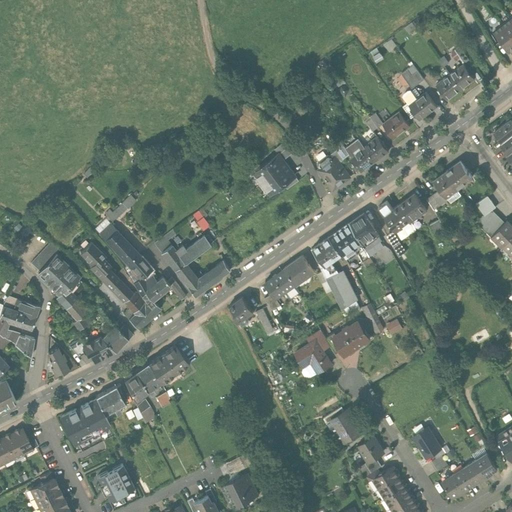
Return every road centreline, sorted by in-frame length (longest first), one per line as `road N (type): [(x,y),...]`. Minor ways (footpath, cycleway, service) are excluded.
road 1 (secondary): [(37,399),(189,315),(463,123)]
road 2 (residential): [(37,399),(44,306),(23,266),(0,248)]
road 3 (track): [(290,130),(210,56),(199,0)]
road 4 (residential): [(442,511),(350,381)]
road 5 (residential): [(91,511),(37,399)]
